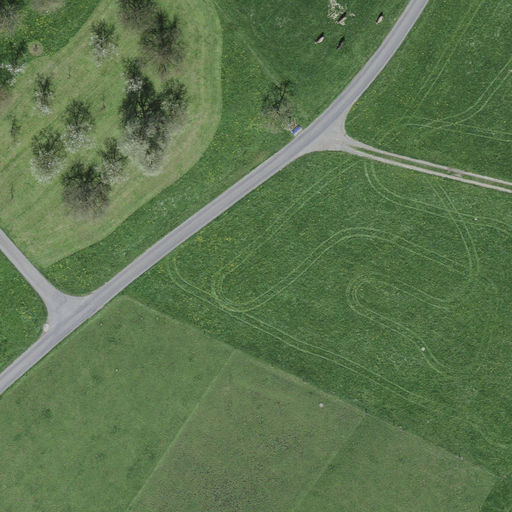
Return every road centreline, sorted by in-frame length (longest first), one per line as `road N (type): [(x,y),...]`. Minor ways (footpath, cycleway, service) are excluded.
road 1 (unclassified): [(0,389),(76,318),(321,132),(374,73),(419,0)]
road 2 (track): [(321,132),(360,154),(511,191)]
